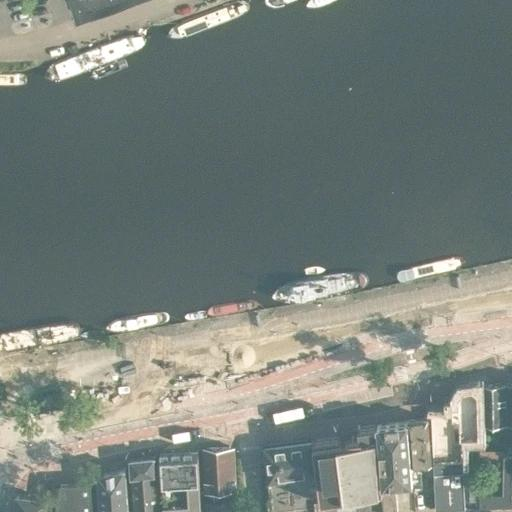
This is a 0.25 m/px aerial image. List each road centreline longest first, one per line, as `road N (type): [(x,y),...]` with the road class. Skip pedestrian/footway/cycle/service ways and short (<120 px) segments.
road 1 (secondary): [(0,448),(240,403),(511,332)]
road 2 (unclassified): [(0,49),(163,0)]
